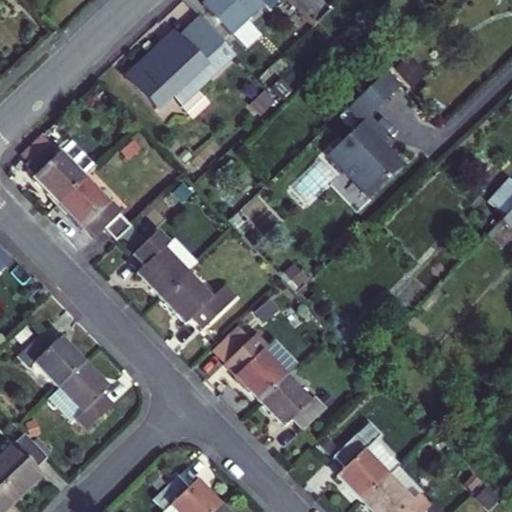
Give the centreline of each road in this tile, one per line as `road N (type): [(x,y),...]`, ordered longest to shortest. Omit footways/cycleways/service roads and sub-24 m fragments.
road 1 (residential): [(186,400),(0,206)]
road 2 (residential): [(0,130),(136,0)]
road 3 (residential): [(73,511),(186,400)]
road 4 (residential): [(293,511),(186,400)]
